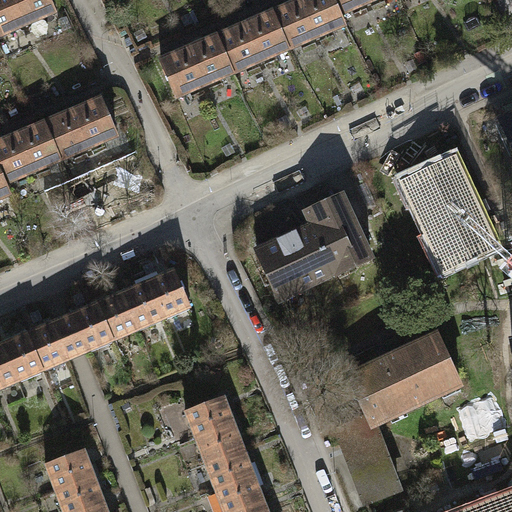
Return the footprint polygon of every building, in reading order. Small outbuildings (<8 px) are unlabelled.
[(0,0),(0,33),(24,24),(14,0),(0,0)] [(49,0),(14,0),(24,24),(54,11),(49,0)] [(334,0),(305,0),(300,2),(315,38),(345,26),(340,15),(334,0)] [(334,0),(340,15),(366,4),(364,0),(334,0)] [(289,49),(315,38),(300,2),(274,13),(289,49)] [(274,13),(245,25),(260,61),(289,49),(274,13)] [(232,73),(260,61),(245,25),(217,37),(232,73)] [(217,37),(190,48),(205,84),(232,73),(217,37)] [(175,97),(205,84),(190,48),(160,61),(175,97)] [(101,99),(72,112),(87,147),(117,135),(101,99)] [(59,160),(87,147),(72,112),(44,124),(59,160)] [(44,124),(16,136),(32,172),(59,160),(44,124)] [(0,176),(3,184),(32,172),(16,136),(0,143),(0,176)] [(494,247),(453,161),(406,183),(414,200),(413,201),(445,270),(494,247)] [(341,196),(307,212),(313,227),(307,230),(307,229),(257,252),(280,300),(335,274),(336,276),(371,260),(341,196)] [(0,386),(73,356),(187,309),(171,271),(59,318),(0,342),(0,386)] [(459,384),(437,337),(351,377),(369,417),(373,425),(374,425),(443,393),(442,392),(459,384)] [(263,511),(220,396),(183,410),(220,511),(263,511)] [(373,425),(369,417),(339,431),(367,503),(399,490),(374,425),(373,425)] [(45,463),(54,489),(95,474),(85,448),(45,463)] [(54,489),(62,511),(73,511),(105,501),(95,474),(54,489)] [(511,511),(511,495),(469,511),(511,511)] [(73,511),(108,511),(105,501),(73,511)]
